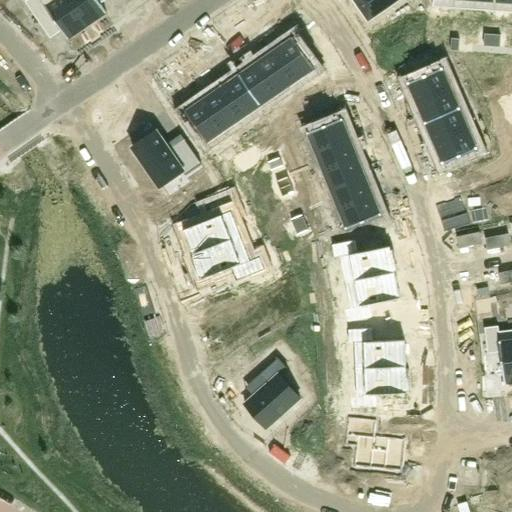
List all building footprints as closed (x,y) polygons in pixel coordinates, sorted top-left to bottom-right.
[(27,0),(26,2),(51,38),(62,31),(68,39),(87,26),(69,0),(27,0)] [(69,0),(87,26),(107,12),(101,4),(106,0),(69,0)] [(355,0),(369,20),(397,0),(409,0),(411,2),(413,0),(355,0)] [(433,0),(433,7),(454,9),(454,0),(433,0)] [(454,0),(454,9),(475,10),(475,0),(454,0)] [(475,0),(475,10),(495,12),(495,0),(475,0)] [(511,0),(495,0),(495,12),(511,12),(511,0)] [(485,34),(484,46),(493,47),(493,35),(485,34)] [(493,35),(493,47),(501,47),(501,35),(493,35)] [(294,37),(276,50),(297,81),(315,69),(294,37)] [(444,38),(443,50),(451,51),(452,39),(444,38)] [(452,39),(451,51),(459,51),(460,39),(452,39)] [(276,50),(258,62),(280,93),(297,81),(276,50)] [(436,50),(426,55),(429,63),(440,57),(436,50)] [(258,62),(240,74),(262,106),(280,93),(258,62)] [(443,68),(408,83),(417,104),(452,88),(443,68)] [(240,74),(222,86),(244,118),(262,106),(240,74)] [(222,86),(205,99),(226,130),(244,118),(222,86)] [(452,88),(417,104),(426,123),(461,108),(452,88)] [(205,99),(186,111),(208,143),(226,130),(205,99)] [(320,100),(313,105),(320,115),(327,110),(320,100)] [(313,105),(306,109),(313,119),(320,115),(313,105)] [(461,108),(426,123),(434,143),(469,128),(461,108)] [(343,119),(308,133),(316,152),(351,138),(343,119)] [(284,124),(277,129),(284,139),(291,134),(284,124)] [(469,128),(434,143),(443,164),(478,149),(469,128)] [(277,129),(271,134),(278,144),(284,139),(277,129)] [(157,130),(133,147),(160,187),(183,171),(185,174),(201,163),(185,138),(170,149),(157,130)] [(351,138),(316,152),(324,171),(359,157),(351,138)] [(250,151),(244,156),(250,166),(257,162),(250,151)] [(244,156),(237,160),(244,171),(250,166),(244,156)] [(359,157),(324,171),(331,190),(366,176),(359,157)] [(280,158),(269,163),(272,170),(283,166),(280,158)] [(366,176),(331,190),(339,209),(374,195),(366,176)] [(288,177),(277,182),(280,189),(291,185),(288,177)] [(291,185),(280,189),(283,197),(294,192),(291,185)] [(374,195),(339,209),(347,229),(382,214),(374,195)] [(213,218),(183,229),(192,255),(241,236),(232,211),(237,209),(237,208),(232,196),(208,206),(213,218)] [(303,215),(292,220),(295,227),(306,223),(303,215)] [(306,223),(295,227),(298,235),(309,230),(306,223)] [(194,258),(192,259),(199,279),(202,278),(202,280),(233,269),(237,280),(261,271),(266,269),(261,256),(251,260),(241,236),(192,255),(194,258)] [(357,239),(331,244),(334,258),(340,257),(345,282),(396,272),(396,271),(398,270),(394,249),(392,249),(391,245),(359,252),(357,239)] [(350,308),(345,310),(347,323),(373,318),(370,305),(402,299),(396,272),(345,282),(350,308)] [(218,310),(205,315),(211,330),(209,331),(214,346),(217,345),(222,360),(250,349),(241,324),(256,319),(244,286),(213,297),(218,310)] [(477,289),(479,297),(490,295),(489,287),(477,289)] [(499,326),(485,328),(488,353),(501,352),(505,384),(509,383),(509,386),(511,385),(511,330),(499,332),(499,326)] [(373,328),(348,329),(348,343),(354,343),(355,369),(408,367),(407,356),(411,356),(410,343),(407,343),(406,339),(374,341),(373,328)] [(268,383),(245,404),(266,428),(300,398),(280,375),(288,368),(279,357),(260,374),(268,383)] [(356,395),(351,395),(351,409),(377,408),(376,395),(396,394),(409,394),(408,390),(411,390),(410,368),(408,368),(408,367),(355,369),(356,395)] [(349,418),(346,446),(356,447),(354,467),(402,472),(405,440),(375,437),(377,421),(349,418)]
